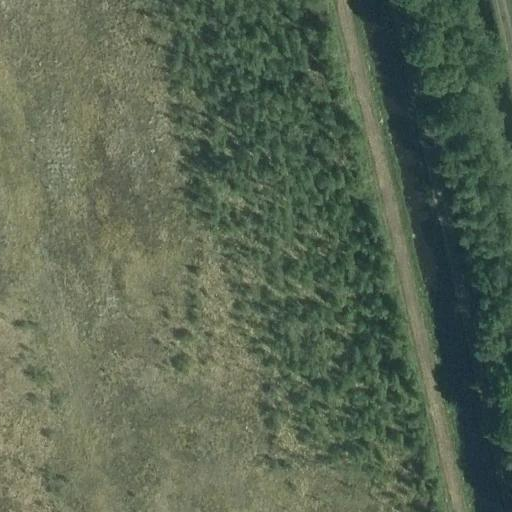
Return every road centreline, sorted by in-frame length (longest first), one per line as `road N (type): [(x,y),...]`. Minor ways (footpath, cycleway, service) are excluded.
road 1 (track): [(460,511),(342,0)]
road 2 (track): [(511,485),(399,0)]
